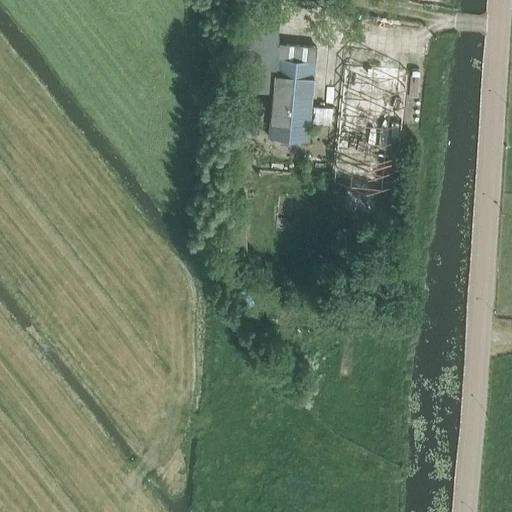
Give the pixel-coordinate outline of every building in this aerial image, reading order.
[(244,0),(241,39),(276,43),(276,42),(277,42),(281,2),(280,0),(244,0)] [(241,39),(237,86),(272,90),(276,43),(241,39)] [(272,90),(268,136),(308,140),(310,122),(311,106),(315,60),(316,46),(277,42),(276,42),(276,43),(272,90)] [(222,225),(221,250),(246,252),(247,252),(245,227),(237,226),(236,226),(222,225)] [(367,249),(360,262),(373,269),(379,256),(367,249)]
